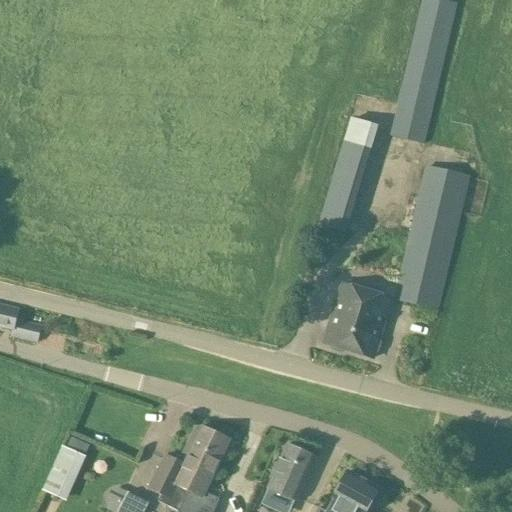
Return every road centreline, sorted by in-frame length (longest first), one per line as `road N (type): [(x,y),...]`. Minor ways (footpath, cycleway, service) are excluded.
road 1 (tertiary): [(511,422),(0,294)]
road 2 (unclassified): [(0,345),(326,433),(390,463),(453,511)]
